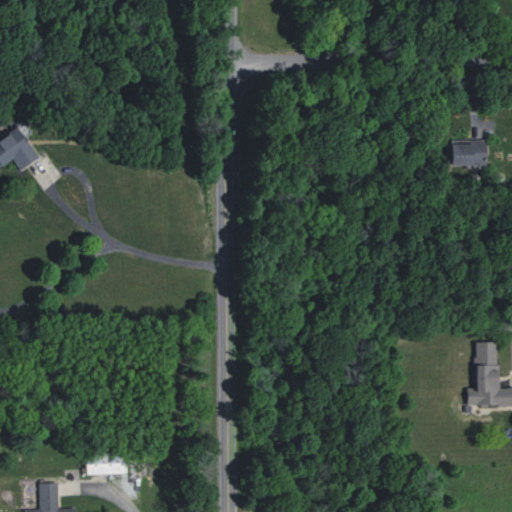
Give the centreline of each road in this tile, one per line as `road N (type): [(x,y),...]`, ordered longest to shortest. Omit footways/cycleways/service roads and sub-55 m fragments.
road 1 (tertiary): [(226,511),(226,0)]
road 2 (residential): [(511,56),(227,55)]
